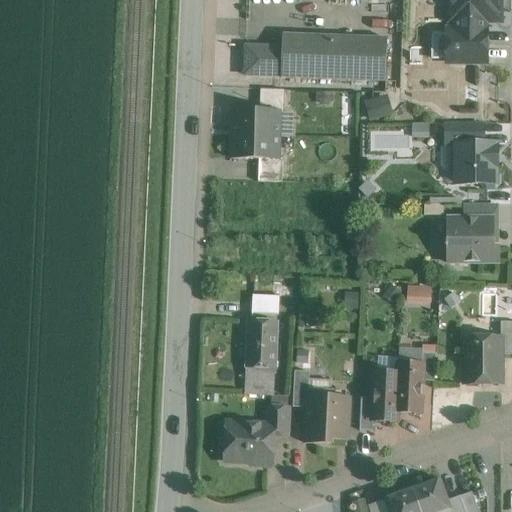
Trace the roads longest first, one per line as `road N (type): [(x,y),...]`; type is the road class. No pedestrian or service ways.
road 1 (tertiary): [(168,511),(191,0)]
road 2 (residential): [(252,511),(511,424)]
